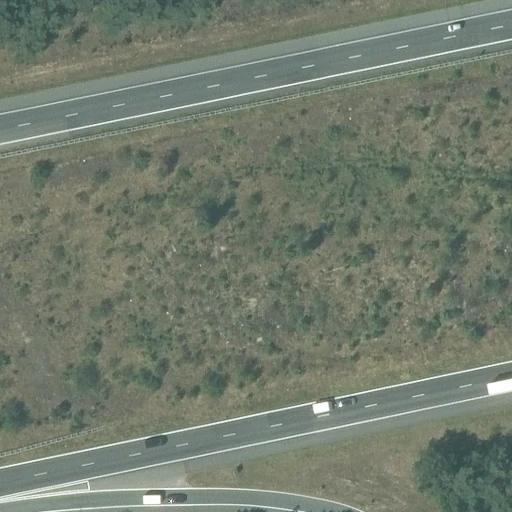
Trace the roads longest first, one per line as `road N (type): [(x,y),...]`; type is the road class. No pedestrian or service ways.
road 1 (motorway): [(0,482),(511,376)]
road 2 (motorway): [(511,24),(0,129)]
road 3 (motorway): [(0,500),(236,497),(332,511)]
